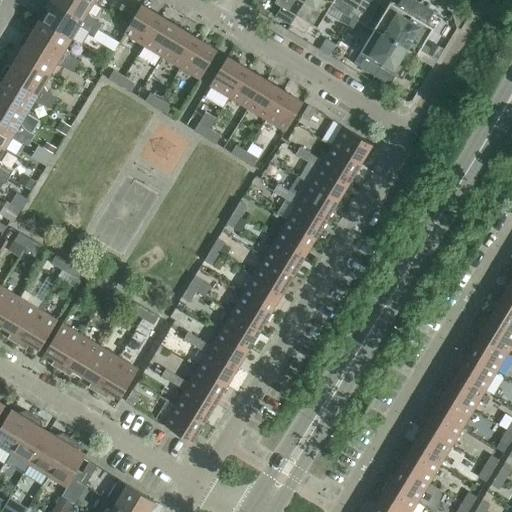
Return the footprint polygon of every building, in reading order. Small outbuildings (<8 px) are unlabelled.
[(79,29),(85,29),(96,36),(99,30),(49,0),(45,0),(42,6),(50,11),(44,17),(43,16),(41,20),(72,39),(79,29)] [(102,24),(92,18),(89,12),(95,2),(91,0),(49,0),(99,30),(102,24)] [(276,0),(275,2),(282,6),(276,16),(291,25),(305,0),(276,0)] [(319,28),(332,6),(334,2),(330,0),(305,0),(291,25),(306,34),(312,24),(319,28)] [(330,0),(334,2),(332,6),(340,11),(345,4),(353,9),(351,13),(355,15),(363,0),(330,0)] [(381,4),(374,0),(363,0),(355,15),(359,17),(356,21),(365,26),(369,19),(371,20),(381,4)] [(391,2),(378,24),(376,28),(397,41),(420,3),(414,0),(402,0),(398,6),(391,2)] [(421,50),(434,28),(427,24),(434,12),(420,3),(397,41),(419,54),(416,57),(425,63),(429,55),(421,50)] [(353,9),(345,4),(340,11),(349,16),(351,13),(353,9)] [(142,5),(125,34),(144,45),(162,17),(142,5)] [(163,57),(180,28),(162,17),(144,45),(163,57)] [(373,31),(360,53),(367,57),(361,67),(376,76),(382,66),(397,41),(376,28),(378,24),(371,20),(369,19),(365,26),(367,28),(373,31)] [(80,61),(70,55),(66,49),(72,39),(41,20),(39,23),(40,24),(37,32),(29,27),(24,35),(77,67),(80,61)] [(356,21),(352,28),(363,34),(367,28),(365,26),(356,21)] [(180,28),(163,57),(181,68),(198,39),(180,28)] [(56,66),(63,66),(73,72),(77,67),(24,35),(20,43),(28,48),(21,54),(20,53),(18,57),(50,76),(56,66)] [(200,79),(218,51),(198,39),(181,68),(200,79)] [(327,39),(320,49),(331,56),(337,45),(327,39)] [(419,54),(397,41),(382,66),(376,76),(391,85),(397,75),(403,79),(416,57),(419,54)] [(434,43),(428,53),(438,60),(444,49),(434,43)] [(331,56),(330,56),(337,60),(344,49),(337,45),(331,56)] [(434,68),(438,60),(429,55),(425,63),(434,68)] [(58,98),(48,92),(44,86),(50,76),(18,57),(16,60),(17,61),(15,69),(7,64),(2,72),(54,104),(58,98)] [(228,57),(211,86),(230,97),(247,69),(228,57)] [(248,109),(266,80),(247,69),(230,97),(248,109)] [(114,71),(109,79),(120,85),(124,78),(114,71)] [(34,103),(41,103),(51,109),(54,104),(2,72),(0,75),(0,81),(5,85),(0,89),(0,96),(28,113),(34,103)] [(131,92),(135,84),(124,78),(120,85),(131,92)] [(266,80),(248,109),(267,120),(284,91),(266,80)] [(286,131),(304,103),(284,91),(267,120),(286,131)] [(151,94),(146,101),(157,108),(161,101),(151,94)] [(35,135),(33,133),(41,121),(28,113),(0,96),(0,121),(32,141),(35,135)] [(167,114),(172,107),(161,101),(157,108),(167,114)] [(309,106),(302,117),(310,121),(316,110),(309,106)] [(206,112),(199,124),(210,130),(217,118),(206,112)] [(62,120),(56,129),(67,135),(72,126),(62,120)] [(12,140),(18,140),(29,146),(32,141),(0,121),(0,146),(6,150),(12,140)] [(199,124),(195,131),(206,137),(210,130),(199,124)] [(373,145),(344,127),(333,147),(361,164),(373,145)] [(217,144),(221,137),(210,130),(206,137),(217,144)] [(47,142),(44,147),(55,154),(58,149),(47,142)] [(13,172),(3,166),(0,160),(0,159),(6,150),(0,146),(0,171),(10,178),(13,172)] [(39,146),(32,157),(47,166),(54,154),(39,146)] [(236,146),(232,153),(243,160),(247,152),(236,146)] [(319,169),(321,165),(350,183),(361,164),(333,147),(324,162),(312,154),(308,162),(319,169)] [(308,162),(312,154),(300,148),(298,151),(296,155),(308,162)] [(254,166),(258,159),(247,152),(243,160),(254,166)] [(310,184),(339,201),(350,183),(321,165),(319,169),(310,184)] [(0,179),(6,183),(10,178),(0,171),(0,179)] [(24,174),(19,182),(32,191),(38,183),(24,174)] [(285,198),(290,191),(278,184),(276,188),(274,192),(285,198)] [(299,202),(328,220),(339,201),(310,184),(301,198),(290,191),(285,198),(297,205),(299,202)] [(17,193),(11,203),(21,210),(28,199),(17,193)] [(8,202),(1,214),(14,222),(21,210),(11,203),(8,202)] [(248,207),(240,202),(234,213),(241,217),(248,207)] [(317,238),(328,220),(299,202),(297,205),(288,221),(317,238)] [(227,224),(234,228),(241,217),(234,213),(227,224)] [(277,239),(305,256),(317,238),(288,221),(277,239)] [(20,233),(15,240),(26,247),(30,239),(20,233)] [(37,253),(41,246),(30,239),(26,247),(37,253)] [(225,244),(218,239),(211,250),(219,254),(225,244)] [(265,257),(294,275),(305,256),(277,239),(265,257)] [(205,261),(212,265),(219,254),(211,250),(205,261)] [(57,255),(52,263),(63,269),(67,262),(57,255)] [(254,276),(283,293),(294,275),(265,257),(254,276)] [(74,276),(78,268),(67,262),(63,269),(74,276)] [(203,281),(195,276),(189,287),(196,291),(203,281)] [(283,293),(254,276),(243,294),(272,312),(283,293)] [(100,281),(96,289),(107,296),(111,288),(100,281)] [(511,282),(502,299),(511,305),(511,282)] [(0,325),(3,327),(20,298),(2,287),(0,289),(0,325)] [(182,298),(190,302),(196,291),(189,287),(182,298)] [(118,302),(122,295),(111,288),(107,296),(118,302)] [(272,312),(243,294),(232,313),(261,330),(272,312)] [(12,333),(9,337),(18,343),(38,309),(20,298),(3,327),(12,333)] [(490,318),(511,330),(511,305),(502,299),(490,318)] [(137,304),(133,311),(143,318),(148,311),(137,304)] [(40,350),(58,321),(38,309),(18,343),(27,348),(30,344),(40,350)] [(154,325),(159,317),(148,311),(143,318),(154,325)] [(261,330),(232,313),(221,331),(250,349),(261,330)] [(479,336),(508,354),(511,347),(511,330),(490,318),(479,336)] [(56,359),(53,364),(62,369),(82,336),(63,324),(46,353),(56,359)] [(210,350),(238,367),(250,349),(221,331),(212,346),(200,339),(196,346),(207,353),(210,350)] [(196,346),(200,339),(189,332),(186,336),(184,339),(196,346)] [(71,375),(74,370),(83,376),(101,347),(82,336),(62,369),(71,375)] [(468,355),(497,372),(508,354),(479,336),(468,355)] [(93,381),(90,386),(99,391),(119,358),(101,347),(83,376),(93,381)] [(207,353),(198,368),(227,386),(238,367),(210,350),(207,353)] [(457,373),(486,391),(497,372),(468,355),(457,373)] [(111,392),(121,399),(139,370),(119,358),(99,391),(108,397),(111,392)] [(216,404),(227,386),(198,368),(189,383),(178,376),(173,383),(185,390),(187,387),(216,404)] [(173,383),(178,376),(166,369),(164,373),(162,376),(173,383)] [(446,392),(475,409),(486,391),(457,373),(446,392)] [(176,405),(205,423),(216,404),(187,387),(185,390),(176,405)] [(141,395),(133,390),(126,402),(134,406),(141,395)] [(475,409),(446,392),(434,410),(463,428),(475,409)] [(164,425),(193,442),(205,423),(176,405),(164,425)] [(12,409),(0,429),(0,445),(12,453),(34,416),(26,411),(18,413),(12,409)] [(463,428),(434,410),(423,429),(452,446),(463,428)] [(511,417),(506,413),(499,424),(508,429),(511,422),(511,417)] [(44,428),(42,420),(34,416),(12,453),(30,464),(50,432),(44,428)] [(452,446),(423,429),(412,447),(441,465),(452,446)] [(501,440),(509,445),(511,439),(511,431),(508,429),(501,440)] [(63,433),(55,435),(50,432),(30,464),(49,475),(71,438),(63,433)] [(68,486),(87,455),(81,451),(79,443),(71,438),(49,475),(68,486)] [(441,465),(412,447),(401,466),(430,483),(441,465)] [(500,460),(492,456),(486,466),(493,471),(500,460)] [(97,467),(90,462),(84,472),(91,476),(97,467)] [(511,468),(511,467),(505,464),(498,474),(506,479),(511,468)] [(430,483),(401,466),(390,484),(419,502),(430,483)] [(479,477),(487,482),(493,471),(486,466),(479,477)] [(78,481),(86,486),(91,476),(84,472),(78,481)] [(492,485),(499,489),(506,479),(498,474),(492,485)] [(150,511),(157,503),(119,480),(108,499),(128,511),(150,511)] [(412,511),(419,502),(390,484),(379,503),(394,511),(412,511)] [(477,497),(470,493),(463,503),(471,508),(477,497)] [(62,497),(58,504),(70,511),(74,504),(62,497)] [(7,502),(1,511),(14,511),(19,504),(13,501),(9,499),(7,502)] [(99,511),(128,511),(108,499),(99,511)] [(485,511),(490,505),(482,501),(476,511),(477,511),(485,511)] [(394,511),(379,503),(372,511),(394,511)] [(457,511),(468,511),(471,508),(463,503),(457,511)]
